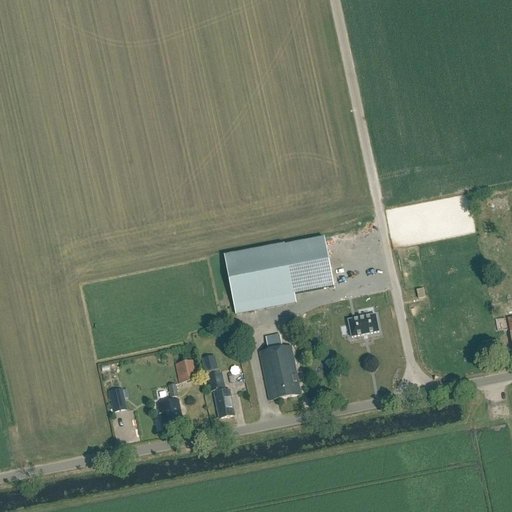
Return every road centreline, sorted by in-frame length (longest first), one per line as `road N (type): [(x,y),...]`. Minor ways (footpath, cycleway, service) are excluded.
road 1 (unclassified): [(0,479),(418,394)]
road 2 (unclassified): [(418,394),(334,0)]
